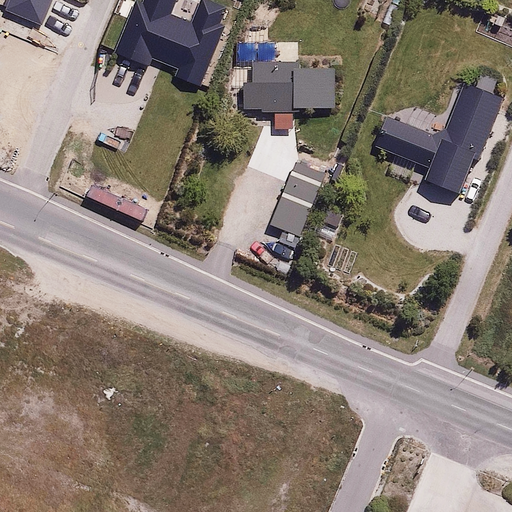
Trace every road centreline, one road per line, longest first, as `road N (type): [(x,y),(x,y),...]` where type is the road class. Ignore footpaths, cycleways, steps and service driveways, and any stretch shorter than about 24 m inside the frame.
road 1 (unclassified): [(11,226),(419,392)]
road 2 (residential): [(511,170),(419,392)]
road 3 (residential): [(91,0),(11,226)]
